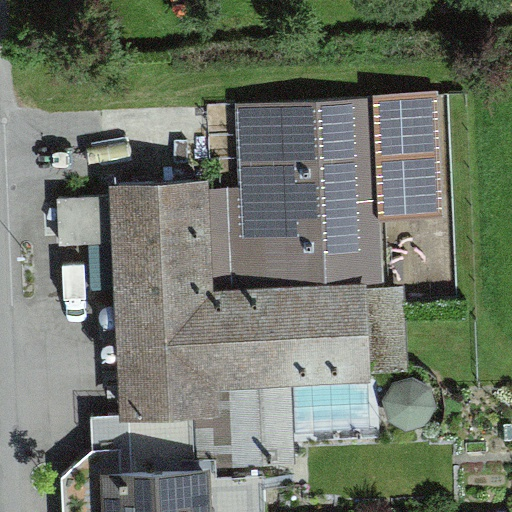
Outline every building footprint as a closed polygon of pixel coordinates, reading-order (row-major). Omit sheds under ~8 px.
[(437,95),(375,97),(380,217),(444,214),(437,95)] [(109,183),(120,415),(92,417),(94,451),(121,450),(122,475),(219,470),(218,466),(216,415),(223,415),(222,390),(230,390),(233,465),(297,463),(296,433),(293,386),(369,382),(374,382),(373,372),(370,288),(384,287),(380,217),(375,97),(239,104),(243,190),(236,190),(241,289),(217,290),(212,192),(212,178),(109,183)] [(241,289),(236,190),(212,192),(217,290),(241,289)] [(109,244),(107,196),(59,198),(61,246),(109,244)] [(384,287),(370,288),(373,372),(410,371),(407,286),(384,287)] [(372,429),(369,382),(293,386),(296,433),(372,429)] [(218,466),(233,465),(230,390),(222,390),(223,415),(216,415),(218,466)] [(63,511),(264,511),(262,474),(219,476),(219,470),(122,475),(121,450),(94,451),(61,477),(63,511)]
